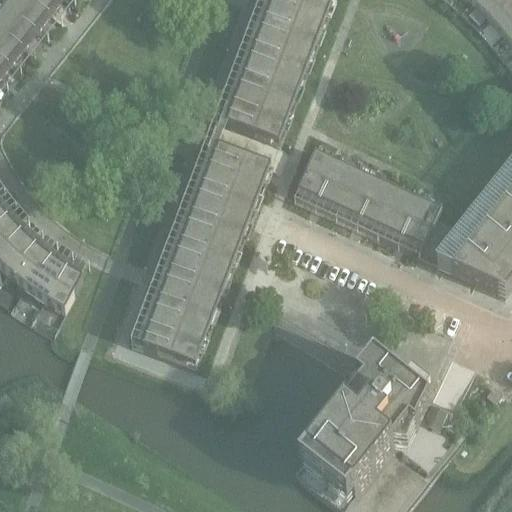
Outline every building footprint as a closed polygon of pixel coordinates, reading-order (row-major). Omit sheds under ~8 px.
[(38,37),(52,20),(27,0),(17,0),(8,12),(38,37)] [(27,0),(52,20),(65,3),(61,0),(27,0)] [(264,0),(134,345),(132,352),(196,376),(338,0),(264,0)] [(506,304),(511,296),(511,0),(436,0),(438,1),(455,15),(472,31),(488,48),(502,66),(511,80),(511,176),(465,236),(439,224),(423,253),(418,263),(418,264),(506,304)] [(0,33),(25,54),(38,37),(8,12),(0,22),(0,33)] [(25,54),(0,33),(0,61),(11,70),(25,54)] [(0,84),(11,70),(0,61),(0,84)] [(337,168),(316,158),(298,196),(319,206),(337,168)] [(337,168),(319,206),(341,216),(358,177),(337,168)] [(358,177),(341,216),(362,225),(379,187),(358,177)] [(379,187),(362,225),(383,235),(400,196),(379,187)] [(400,196),(383,235),(404,245),(421,206),(400,196)] [(423,253),(439,224),(443,216),(421,206),(404,245),(423,253)] [(0,256),(20,238),(6,223),(0,228),(0,256)] [(9,280),(34,251),(20,238),(0,256),(0,272),(1,274),(9,280)] [(26,295),(50,264),(34,251),(9,280),(18,289),(26,295)] [(45,308),(66,275),(50,264),(26,295),(45,308)] [(66,320),(84,286),(66,275),(45,308),(66,320)] [(468,442),(452,430),(457,419),(431,407),(429,410),(417,400),(431,382),(411,367),(397,385),(375,367),(358,388),(365,394),(362,398),(296,482),(333,511),(412,511),(442,475),(468,442)] [(504,401),(495,393),(487,402),(496,410),(504,401)]
